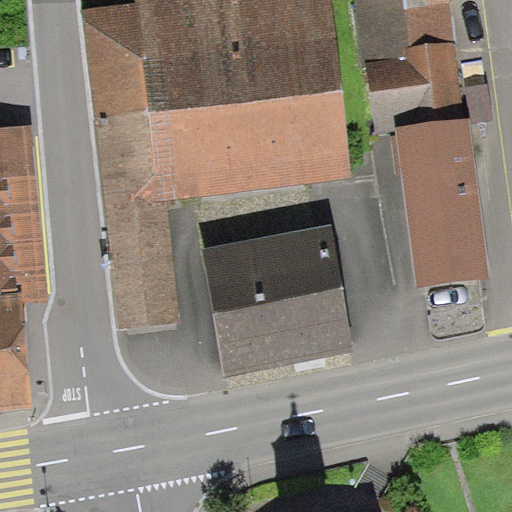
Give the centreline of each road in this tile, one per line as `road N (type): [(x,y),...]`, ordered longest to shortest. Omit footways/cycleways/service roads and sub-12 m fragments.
road 1 (residential): [(56,0),(96,455)]
road 2 (primary): [(511,369),(131,449)]
